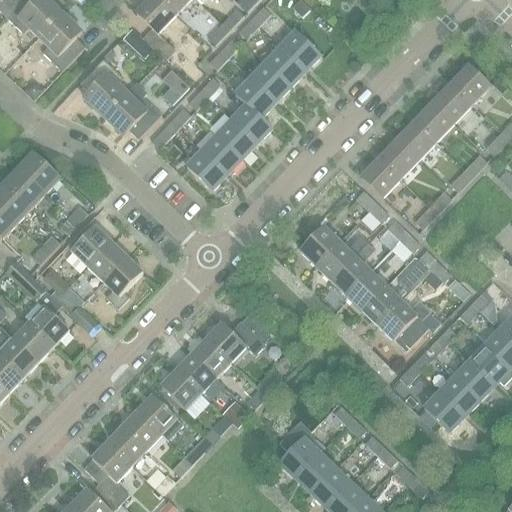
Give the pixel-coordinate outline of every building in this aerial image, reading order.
[(0,0),(0,14),(5,19),(23,0),(0,0)] [(29,31),(39,41),(63,16),(46,0),(39,0),(37,3),(34,0),(23,0),(5,19),(24,37),(29,31)] [(175,19),(154,0),(152,0),(135,18),(151,32),(143,40),(167,63),(175,54),(157,38),(175,19)] [(191,0),(154,0),(175,19),(193,1),(191,0)] [(238,0),(235,4),(246,15),(259,0),(238,0)] [(263,10),(251,22),(259,30),(271,17),(263,10)] [(237,11),(221,28),(229,36),(245,19),(237,11)] [(63,16),(39,41),(48,50),(42,55),(62,74),(85,50),(76,40),(82,34),(63,16)] [(259,30),(251,22),(239,35),(247,42),(259,30)] [(229,36),(221,28),(208,41),(216,49),(229,36)] [(133,31),(124,41),(134,50),(143,41),(133,31)] [(296,36),(281,51),(305,75),(321,59),(296,36)] [(234,41),(221,54),(229,61),(242,48),(234,41)] [(281,51),(266,67),(291,90),(305,75),(281,51)] [(111,52),(102,62),(103,63),(107,67),(116,58),(111,52)] [(229,61),(221,54),(209,66),(217,74),(229,61)] [(83,102),(103,122),(127,97),(117,88),(123,82),(107,67),(103,63),(79,87),(89,97),(83,102)] [(266,67),(251,82),(275,106),(291,90),(266,67)] [(468,69),(450,88),(471,108),(489,89),(468,69)] [(213,81),(201,94),(208,101),(221,88),(213,81)] [(180,82),(163,99),(172,108),(189,90),(180,82)] [(235,99),(245,109),(246,108),(261,122),(275,106),(251,82),(235,99)] [(30,87),(25,93),(33,102),(35,103),(45,93),(38,87),(30,87)] [(127,97),(103,122),(122,140),(127,134),(137,143),(161,119),(142,101),(146,96),(136,87),(132,91),(127,97)] [(450,88),(432,106),(453,127),(471,108),(450,88)] [(208,101),(201,94),(189,106),(197,114),(208,101)] [(432,106),(414,125),(436,146),(453,127),(432,106)] [(246,108),(245,109),(231,124),(256,147),(271,132),(261,122),(246,108)] [(182,112),(170,125),(177,132),(190,120),(182,112)] [(231,124),(216,139),(241,163),(256,147),(231,124)] [(511,124),(500,137),(508,144),(511,139),(511,124)] [(177,132),(170,125),(151,145),(158,152),(177,132)] [(414,125),(397,144),(418,164),(436,146),(414,125)] [(508,144),(500,137),(485,152),(493,159),(508,144)] [(216,139),(201,155),(226,179),(241,163),(216,139)] [(397,144),(379,162),(400,183),(418,164),(397,144)] [(226,179),(201,155),(186,171),(211,194),(226,179)] [(34,156),(19,172),(46,196),(60,181),(34,156)] [(480,158),(465,173),(472,181),(488,164),(480,158)] [(400,183),(379,162),(361,181),(382,202),(400,183)] [(19,172),(6,185),(31,211),(46,196),(19,172)] [(472,181),(465,173),(450,188),(459,195),(472,181)] [(499,182),(511,195),(511,180),(506,175),(499,182)] [(6,185),(0,191),(0,207),(18,225),(31,211),(6,185)] [(357,202),(370,214),(377,208),(363,195),(357,202)] [(429,211),(436,218),(451,203),(444,196),(429,211)] [(18,225),(0,207),(0,238),(3,241),(18,225)] [(377,208),(370,214),(381,225),(388,218),(377,208)] [(79,210),(70,220),(78,228),(87,217),(79,210)] [(436,218),(429,211),(414,226),(421,233),(430,225),(436,218)] [(78,228),(70,220),(60,231),(68,238),(78,228)] [(387,231),(401,244),(408,237),(395,225),(387,231)] [(71,254),(87,270),(111,246),(95,230),(71,254)] [(299,255),(316,271),(340,246),(323,230),(299,255)] [(408,237),(401,244),(413,256),(421,249),(408,237)] [(53,239),(42,249),(50,258),(61,247),(53,239)] [(316,271),(331,286),(355,261),(369,247),(368,246),(361,239),(347,254),(340,246),(316,271)] [(87,270),(103,285),(126,260),(111,246),(87,270)] [(331,286),(347,300),(371,276),(362,268),(376,253),(369,247),(355,261),(331,286)] [(50,258),(42,249),(32,259),(40,267),(50,258)] [(363,316),(378,330),(402,306),(431,274),(432,275),(439,267),(426,254),(419,262),(420,264),(399,286),(404,291),(396,300),(387,291),(363,316)] [(126,260),(103,285),(112,294),(105,300),(117,312),(129,300),(123,295),(142,275),(126,260)] [(8,274),(7,275),(37,304),(46,294),(15,266),(8,274)] [(439,267),(432,275),(443,286),(451,278),(439,267)] [(44,281),(62,298),(63,296),(70,289),(52,272),(44,281)] [(347,300),(363,316),(387,291),(371,276),(347,300)] [(62,298),(56,304),(62,310),(63,311),(76,297),(69,290),(63,296),(62,298)] [(45,311),(29,327),(53,350),(69,334),(54,319),(62,310),(56,304),(46,294),(46,295),(38,303),(45,311)] [(483,295),(472,307),(479,314),(491,302),(483,295)] [(402,306),(378,330),(393,345),(395,343),(406,354),(428,331),(422,325),(431,316),(420,305),(411,314),(402,306)] [(78,310),(70,318),(92,339),(102,328),(80,307),(78,310)] [(479,314),(472,307),(459,320),(466,328),(479,314)] [(511,322),(500,335),(511,346),(511,322)] [(29,327),(14,342),(39,366),(53,350),(29,327)] [(221,327),(206,343),(231,367),(246,351),(254,359),(264,349),(242,328),(233,338),(221,327)] [(449,330),(442,337),(450,345),(457,337),(449,330)] [(511,346),(500,335),(486,350),(510,374),(511,372),(511,346)] [(450,345),(442,337),(429,350),(437,357),(450,345)] [(14,342),(0,357),(24,381),(39,366),(14,342)] [(206,343),(191,359),(216,382),(231,367),(206,343)] [(486,350),(471,365),(493,387),(495,389),(501,383),(506,389),(511,381),(511,377),(509,375),(510,374),(486,350)] [(0,357),(0,388),(9,396),(24,381),(0,357)] [(423,357),(412,368),(419,375),(430,364),(423,357)] [(191,359),(176,374),(201,398),(209,406),(224,390),(216,382),(191,359)] [(471,365),(456,381),(479,403),(481,404),(495,389),(471,365)] [(419,375),(412,368),(399,382),(406,389),(419,375)] [(201,398),(176,374),(161,390),(185,413),(201,398)] [(271,379),(259,392),(268,400),(280,387),(271,379)] [(456,381),(441,396),(465,420),(481,404),(479,403),(456,381)] [(0,388),(0,405),(9,396),(0,388)] [(268,400),(259,392),(247,405),(255,412),(256,413),(268,400)] [(465,420),(441,396),(424,413),(449,437),(465,420)] [(152,399),(137,414),(162,438),(168,444),(183,429),(177,423),(152,399)] [(227,419),(239,431),(251,420),(239,408),(227,419)] [(333,418),(346,430),(353,422),(341,410),(333,418)] [(137,414),(122,430),(147,454),(162,438),(137,414)] [(213,431),(221,439),(233,426),(225,419),(213,431)] [(353,422),(346,430),(359,442),(366,434),(353,422)] [(289,456),(279,467),(296,483),(320,458),(311,449),(317,443),(310,437),(311,435),(300,424),(279,446),(289,456)] [(122,430),(107,446),(132,470),(147,454),(122,430)] [(365,448),(377,460),(385,452),(372,440),(365,448)] [(107,478),(99,486),(120,507),(129,498),(116,486),(132,470),(107,446),(91,462),(107,478)] [(197,447),(185,460),(193,467),(205,455),(197,447)] [(385,452),(377,460),(389,471),(397,463),(385,452)] [(320,458),(296,483),(311,498),(336,473),(320,458)] [(193,467),(185,460),(173,473),(181,480),(193,467)] [(396,478),(408,490),(416,482),(403,470),(396,478)] [(336,473),(311,498),(326,511),(327,511),(351,487),(336,473)] [(155,490),(163,498),(176,485),(167,477),(155,490)] [(416,482),(408,490),(421,502),(428,494),(416,482)] [(87,492),(71,508),(75,511),(115,511),(120,507),(99,486),(90,496),(87,492)] [(351,487),(327,511),(357,511),(367,503),(351,487)] [(376,511),(367,503),(357,511),(376,511)]
